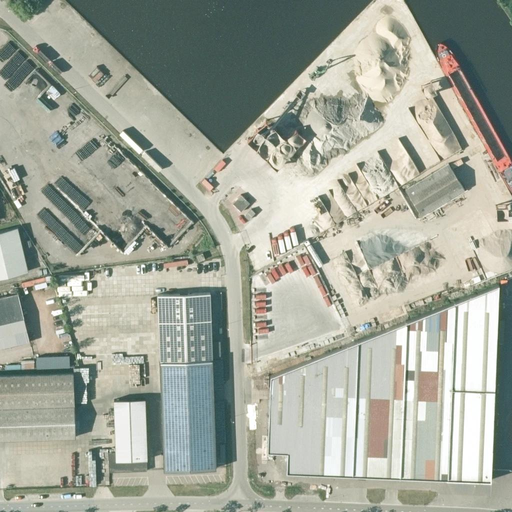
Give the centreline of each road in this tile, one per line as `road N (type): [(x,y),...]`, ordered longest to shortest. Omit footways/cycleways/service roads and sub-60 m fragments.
road 1 (unclassified): [(239,503),(227,252),(218,226),(0,7)]
road 2 (unknown): [(287,342),(438,286),(446,261),(435,242),(409,228),(377,225),(345,238),(292,284),(283,328)]
road 3 (unclassified): [(239,503),(0,508)]
road 4 (unclassified): [(420,511),(239,503)]
